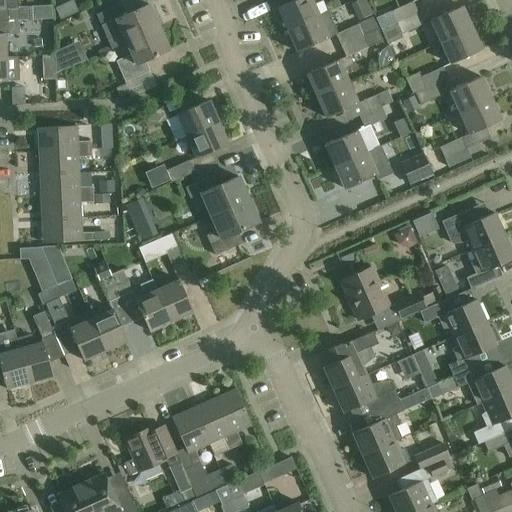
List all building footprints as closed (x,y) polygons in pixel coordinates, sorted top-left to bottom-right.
[(3,0),(0,0),(0,21),(19,21),(18,9),(4,9),(3,0)] [(287,30),(319,16),(311,0),(295,0),(274,10),(273,13),(277,22),(280,23),(283,22),(287,30)] [(126,42),(159,27),(148,4),(132,12),(127,1),(97,16),(108,39),(121,32),(126,42)] [(396,23),(418,13),(413,2),(391,12),(396,23)] [(440,42),(472,28),(462,6),(430,21),(440,42)] [(319,16),(287,30),(297,52),(329,38),(336,35),(341,46),(378,29),(373,18),(339,32),(329,12),(319,16)] [(418,13),(396,23),(381,30),(388,45),(403,37),(402,35),(424,25),(418,13)] [(19,21),(0,21),(0,57),(6,57),(5,33),(20,33),(19,21)] [(159,27),(126,42),(131,54),(116,61),(125,82),(149,71),(145,61),(169,50),(159,27)] [(472,28),(440,42),(450,64),(482,50),(472,28)] [(384,41),(378,29),(341,46),(346,56),(371,45),(382,67),(395,60),(385,40),(384,41)] [(42,56),(43,80),(56,79),(55,56),(42,56)] [(18,57),(6,57),(0,57),(0,81),(19,81),(18,57)] [(316,96),(348,82),(338,60),(306,74),(316,96)] [(416,93),(438,83),(448,79),(443,67),(422,76),(420,71),(405,78),(413,95),(416,93)] [(459,113),(491,98),(481,76),(449,91),(459,113)] [(358,104),(348,82),(316,96),(326,118),(358,104)] [(443,94),(438,83),(416,93),(421,105),(443,94)] [(370,111),(382,107),(393,102),(388,91),(365,100),(370,111)] [(407,113),(418,108),(412,97),(402,102),(407,113)] [(459,113),(469,134),(485,127),(501,120),(491,98),(459,113)] [(186,136),(218,122),(208,100),(176,115),(186,136)] [(170,118),(165,107),(142,117),(147,129),(170,118)] [(370,111),(360,116),(365,127),(386,118),(382,107),(370,111)] [(218,122),(186,136),(196,158),(228,144),(218,122)] [(39,151),(91,149),(91,141),(77,142),(76,126),(38,128),(39,151)] [(334,167),(366,152),(356,131),(324,145),(334,167)] [(101,149),(111,148),(113,148),(112,136),(101,137),(101,149)] [(471,157),(467,148),(462,137),(439,147),(444,158),(448,168),(471,157)] [(366,152),(334,167),(344,189),(376,174),(378,180),(393,173),(380,146),(366,152)] [(101,149),(99,149),(100,158),(112,157),(111,148),(101,149)] [(91,156),(91,149),(39,151),(40,174),(78,172),(78,157),(91,156)] [(423,153),(400,163),(410,185),(433,175),(423,153)] [(159,187),(177,180),(177,179),(194,172),(189,161),(155,176),(159,187)] [(78,172),(40,174),(41,196),(93,194),(93,187),(79,187),(78,172)] [(211,216),(248,200),(238,177),(213,188),(208,177),(186,187),(192,199),(202,195),(211,216)] [(113,191),(113,181),(98,181),(99,192),(113,191)] [(109,193),(94,194),(94,203),(109,203),(109,193)] [(93,202),(93,194),(41,196),(42,219),(80,217),(80,202),(93,202)] [(125,206),(131,218),(146,211),(141,199),(125,206)] [(248,200),(211,216),(217,229),(206,236),(215,255),(238,245),(233,234),(258,222),(248,200)] [(471,250),(504,235),(494,213),(469,224),(464,212),(442,222),(451,244),(467,241),(471,250)] [(81,233),(80,217),(42,219),(43,243),(82,241),(95,240),(95,232),(81,233)] [(410,228),(395,235),(399,244),(408,247),(416,244),(410,228)] [(95,232),(95,240),(109,240),(108,232),(95,232)] [(185,266),(179,252),(171,234),(160,239),(175,273),(186,268),(185,266)] [(511,253),(504,235),(471,250),(475,259),(470,263),(476,275),(467,279),(471,289),(501,276),(496,266),(511,258),(511,253)] [(35,247),(19,248),(20,259),(30,258),(32,262),(45,256),(41,247),(35,247)] [(203,303),(218,300),(209,261),(194,265),(203,303)] [(94,268),(100,281),(111,276),(105,263),(94,268)] [(358,320),(389,307),(371,267),(341,281),(358,320)] [(53,274),(57,284),(72,278),(67,268),(53,274)] [(122,270),(112,275),(111,276),(120,296),(132,291),(122,270)] [(120,296),(111,276),(100,281),(109,301),(120,296)] [(144,295),(136,299),(135,299),(143,317),(149,331),(171,322),(157,289),(152,280),(140,286),(144,295)] [(157,289),(171,322),(193,312),(179,280),(157,289)] [(454,290),(450,281),(441,285),(445,295),(454,290)] [(41,293),(55,326),(69,320),(59,298),(58,299),(53,288),(41,293)] [(420,291),(394,303),(401,320),(427,308),(426,305),(436,301),(430,289),(421,293),(420,291)] [(453,337),(486,322),(476,300),(452,310),(447,299),(420,312),(425,322),(437,317),(443,329),(449,328),(453,337)] [(91,318),(105,351),(127,341),(121,327),(113,309),(91,318)] [(37,327),(42,338),(48,336),(54,333),(49,322),(44,311),(38,314),(32,316),(37,327)] [(105,351),(91,318),(69,328),(83,360),(105,351)] [(396,322),(386,326),(389,332),(394,334),(400,332),(396,322)] [(486,322),(453,337),(456,346),(452,349),(457,361),(448,365),(453,376),(483,362),(479,352),(496,345),(486,322)] [(333,390),(367,375),(363,366),(375,356),(371,347),(378,344),(373,332),(344,345),(349,356),(323,367),(333,390)] [(20,348),(29,382),(52,376),(47,359),(43,342),(34,344),(31,334),(17,338),(20,348)] [(20,348),(0,353),(0,367),(6,389),(29,382),(20,348)] [(488,373),(483,362),(453,376),(458,388),(467,384),(472,395),(478,394),(482,403),(511,389),(511,381),(505,365),(488,373)] [(436,381),(432,373),(422,378),(425,386),(436,381)] [(367,375),(333,390),(343,412),(367,402),(394,390),(390,379),(371,384),(367,375)] [(511,389),(482,403),(486,412),(481,415),(486,428),(474,433),(478,444),(508,430),(504,420),(511,416),(511,389)] [(235,390),(214,399),(236,447),(243,444),(237,431),(251,425),(235,390)] [(394,390),(367,402),(376,423),(352,433),(362,456),(396,441),(402,439),(396,426),(399,424),(400,423),(396,414),(404,411),(394,390)] [(214,399),(193,408),(209,444),(214,457),(229,450),(236,447),(214,399)] [(178,454),(177,455),(184,470),(200,462),(195,450),(209,444),(193,408),(171,418),(185,448),(177,452),(178,454)] [(166,460),(153,431),(151,427),(124,439),(133,460),(118,466),(123,477),(128,474),(129,476),(138,472),(165,460),(180,493),(192,488),(177,455),(166,460)] [(511,439),(508,430),(478,444),(479,445),(484,442),(488,451),(503,445),(509,458),(511,456),(511,439)] [(396,441),(362,456),(372,478),(410,461),(405,449),(399,450),(396,441)] [(420,470),(449,457),(450,456),(444,443),(414,456),(420,470)] [(420,470),(424,480),(388,496),(395,511),(412,511),(432,504),(428,495),(432,491),(427,479),(453,468),(449,457),(420,470)] [(232,464),(220,469),(227,484),(239,479),(232,464)] [(259,471),(264,483),(273,479),(268,467),(259,471)] [(137,511),(130,497),(117,503),(104,474),(81,484),(93,511),(119,511),(121,511),(137,511)] [(480,484),(484,493),(502,486),(498,476),(480,484)] [(250,511),(237,481),(225,486),(236,511),(277,511),(274,504),(256,511),(250,511)] [(93,511),(81,484),(57,494),(65,511),(93,511)] [(466,489),(471,500),(482,496),(477,484),(466,489)] [(236,511),(225,486),(216,491),(222,506),(221,506),(223,511),(236,511)] [(168,511),(176,508),(178,507),(172,493),(162,498),(168,511)] [(277,511),(302,511),(298,502),(277,511)]
